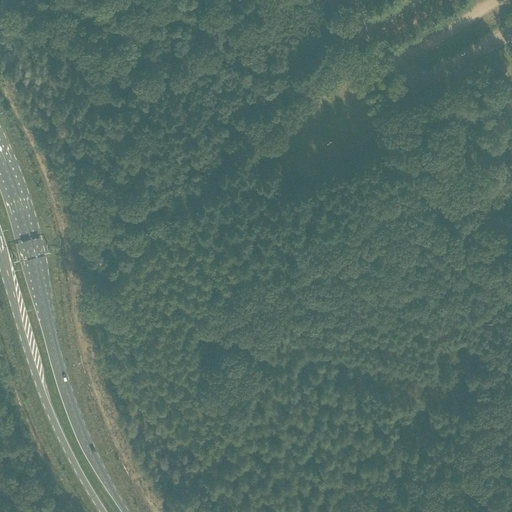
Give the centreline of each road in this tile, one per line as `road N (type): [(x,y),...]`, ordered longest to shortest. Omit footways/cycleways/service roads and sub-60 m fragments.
road 1 (track): [(169,495),(211,489),(283,306),(288,274),(317,238),(427,152)]
road 2 (primary): [(126,511),(94,462),(63,382),(0,156)]
road 3 (track): [(83,302),(353,42)]
road 4 (track): [(507,334),(439,292),(335,269),(255,272),(183,202)]
road 5 (primary): [(0,258),(40,390),(103,511)]
road 6 (track): [(511,278),(393,97)]
